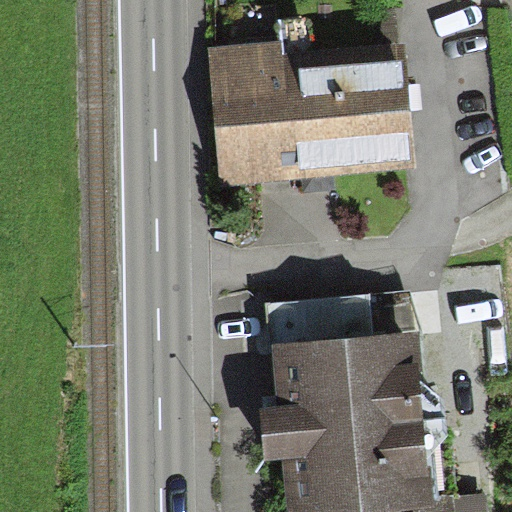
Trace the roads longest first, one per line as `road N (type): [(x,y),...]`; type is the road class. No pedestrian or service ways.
road 1 (primary): [(149,0),(162,511)]
road 2 (unknown): [(157,303),(511,236)]
